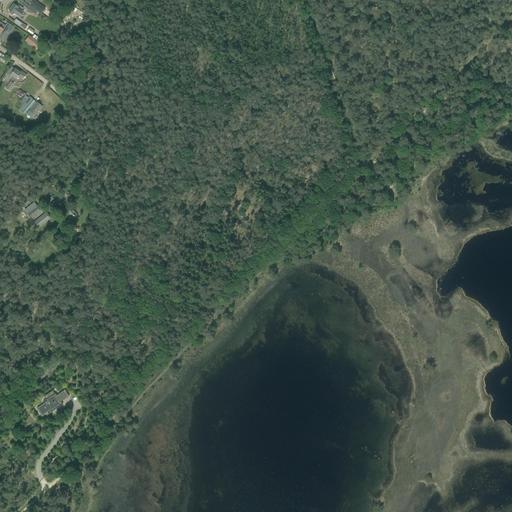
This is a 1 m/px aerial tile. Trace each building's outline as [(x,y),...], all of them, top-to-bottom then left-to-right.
[(30,5),(41,13),(45,8),(33,0),(30,5)] [(63,0),(58,0),(71,9),(73,11),(75,8),(73,6),(69,4),(71,0),(67,0),(66,2),(63,0)] [(21,5),(30,11),(29,13),(33,14),(35,14),(37,11),(24,2),(21,5)] [(9,14),(12,16),(13,14),(14,13),(18,16),(22,11),(21,11),(23,8),(18,5),(17,7),(13,4),(8,11),(10,12),(9,14)] [(0,33),(4,35),(6,32),(8,29),(11,31),(14,27),(10,25),(7,23),(5,26),(0,22),(0,33)] [(26,39),(35,45),(34,47),(37,49),(41,44),(29,35),(26,39)] [(11,79),(5,88),(9,91),(13,86),(12,85),(16,79),(17,77),(22,80),(25,74),(20,71),(19,72),(14,68),(11,73),(8,71),(6,74),(8,76),(9,75),(13,77),(11,79)] [(26,101),(18,110),(24,115),(29,108),(30,109),(29,110),(34,114),(40,106),(29,97),(26,101)] [(24,211),(25,212),(28,217),(39,209),(34,203),(24,211)] [(63,213),(69,221),(77,215),(71,207),(63,213)] [(42,215),(33,222),(38,228),(46,221),(42,215)] [(43,403),(37,408),(42,416),(50,410),(50,409),(51,408),(53,410),(60,406),(58,403),(63,400),(69,396),(64,389),(58,393),(59,394),(56,395),(55,393),(45,400),(46,400),(42,402),(43,403)]
